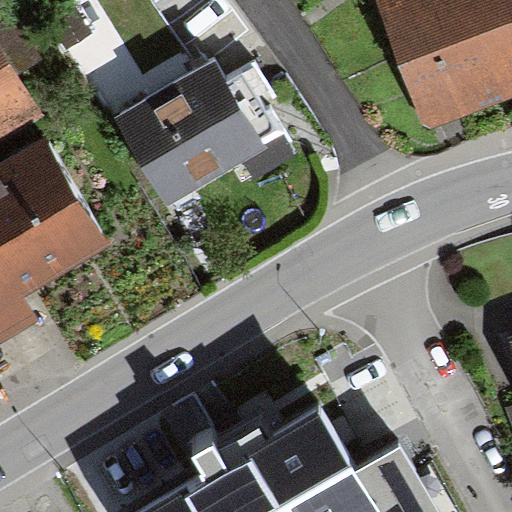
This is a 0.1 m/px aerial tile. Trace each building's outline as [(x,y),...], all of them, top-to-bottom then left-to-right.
[(0,0),(0,362),(54,331),(39,305),(120,257),(0,55),(0,33),(40,10),(33,0),(0,0)] [(160,0),(123,21),(151,70),(188,49),(160,0)] [(161,0),(170,10),(181,0),(161,0)] [(511,0),(376,0),(428,129),(511,95),(511,0)] [(221,69),(125,126),(174,210),(270,153),(221,69)] [(511,328),(498,334),(511,372),(511,328)] [(148,511),(372,511),(391,501),(371,465),(337,405),(148,511)] [(443,511),(405,445),(371,465),(391,501),(372,511),(443,511)]
